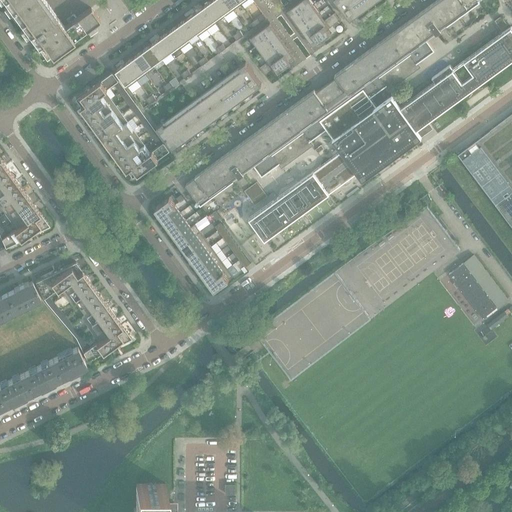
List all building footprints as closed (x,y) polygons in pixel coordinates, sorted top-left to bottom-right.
[(3,0),(11,10),(20,22),(29,34),(37,45),(46,58),(68,42),(87,28),(89,27),(94,23),(100,19),(94,11),(91,7),(97,2),(95,0),(3,0)] [(352,100),(353,98),(357,93),(360,91),(363,89),(369,98),(369,97),(386,85),(389,89),(420,66),(417,63),(434,50),(426,39),(436,32),(441,29),(441,28),(447,24),(447,25),(458,17),(469,9),(480,1),(479,0),(435,0),(335,73),(337,76),(334,78),(327,83),(316,91),(314,88),(195,175),(196,176),(186,184),(187,186),(185,187),(195,201),(197,200),(201,204),(211,196),(222,188),(234,180),(233,180),(239,176),(244,172),(254,165),(262,176),(279,163),(282,167),(312,144),(310,141),(326,129),(327,128),(320,119),(323,117),(328,115),(332,113),(334,112),(339,111),(344,108),(348,105),(351,101),(352,100)] [(224,16),(212,0),(211,0),(203,6),(216,23),(224,16)] [(233,10),(225,0),(212,0),(224,16),(233,10)] [(242,3),(239,0),(225,0),(233,10),(242,3)] [(294,19),(313,5),(309,0),(301,0),(287,10),(294,19)] [(376,0),(336,0),(350,19),(376,0)] [(300,28),(320,14),(313,5),(294,19),(300,28)] [(216,23),(203,6),(194,12),(207,29),(211,35),(219,29),(215,23),(216,23)] [(207,29),(194,12),(186,18),(198,35),(207,29)] [(307,37),(326,23),(324,20),(320,14),(300,28),(307,37)] [(198,35),(186,18),(177,25),(189,42),(190,41),(192,44),(200,38),(198,36),(198,35)] [(257,46),(276,32),(270,23),(250,37),(257,46)] [(327,28),(329,27),(326,23),(307,37),(313,46),(331,33),(327,28)] [(189,42),(177,25),(168,31),(181,48),(189,42)] [(463,61),(473,73),(462,81),(455,72),(450,65),(431,78),(434,82),(400,107),(392,95),(376,106),(369,97),(369,98),(363,89),(360,91),(357,93),(353,98),(352,100),(351,101),(348,105),(344,108),(339,111),(334,112),(332,113),(328,115),(323,117),(320,119),(327,128),(326,129),(342,150),(249,218),(265,240),(358,172),(363,179),(422,136),(417,129),(511,59),(511,27),(511,26),(463,61)] [(181,48),(168,31),(160,37),(170,51),(175,58),(183,52),(181,48)] [(263,55),(283,41),(276,32),(257,46),(263,55)] [(170,51),(160,37),(151,44),(161,58),(170,51)] [(270,64),(289,50),(283,41),(263,55),(267,61),(270,64)] [(161,58),(151,44),(142,50),(152,64),(153,64),(161,58)] [(153,64),(152,64),(142,50),(133,57),(146,73),(155,67),(153,64)] [(296,59),(289,50),(270,64),(270,65),(273,68),(275,67),(278,71),(296,59)] [(146,73),(133,57),(125,63),(137,80),(146,73)] [(178,144),(262,84),(246,62),(239,67),(241,69),(165,124),(163,122),(157,126),(168,142),(173,148),(174,147),(172,144),(176,142),(178,144)] [(137,80),(125,63),(116,70),(128,87),(137,80)] [(119,80),(113,72),(107,76),(113,84),(114,83),(119,80)] [(97,95),(105,90),(113,84),(107,76),(91,87),(97,95)] [(82,107),(97,95),(91,87),(76,99),(82,107)] [(87,115),(110,98),(105,90),(97,95),(82,107),(87,115)] [(93,122),(116,106),(110,98),(87,115),(93,122)] [(99,130),(122,113),(116,106),(93,122),(99,130)] [(511,112),(483,134),(474,141),(458,153),(494,202),(511,225),(511,112)] [(104,138),(127,121),(122,113),(99,130),(104,138)] [(110,146),(133,129),(127,121),(104,138),(110,146)] [(116,153),(139,137),(133,129),(110,146),(116,153)] [(121,161),(144,144),(139,137),(116,153),(121,161)] [(164,142),(160,137),(156,140),(159,145),(164,142)] [(149,166),(170,150),(164,142),(159,145),(150,152),(143,158),(149,166)] [(127,169),(143,158),(150,152),(144,144),(121,161),(127,169)] [(133,177),(149,166),(143,158),(127,169),(133,177)] [(0,180),(11,173),(5,165),(0,168),(0,180)] [(0,192),(17,180),(11,173),(0,180),(0,192)] [(0,204),(22,188),(17,180),(0,192),(0,204)] [(0,206),(5,213),(28,196),(22,188),(0,204),(0,206)] [(10,221),(34,204),(28,196),(5,213),(10,221)] [(160,214),(175,204),(169,196),(157,205),(155,207),(160,214)] [(16,229),(24,223),(39,212),(34,204),(10,221),(16,229)] [(166,222),(180,211),(175,204),(160,214),(166,222)] [(220,217),(216,210),(212,213),(216,219),(220,217)] [(171,229),(186,219),(180,211),(166,222),(171,229)] [(50,226),(39,212),(24,223),(32,234),(50,226)] [(191,226),(186,219),(171,229),(176,237),(191,226)] [(15,243),(32,234),(24,223),(16,229),(6,236),(1,239),(5,247),(15,243)] [(182,244),(200,231),(195,223),(191,226),(176,237),(182,244)] [(187,252),(206,238),(200,231),(182,244),(187,252)] [(193,259),(211,246),(206,238),(187,252),(193,259)] [(198,267),(217,253),(211,246),(193,259),(198,267)] [(250,263),(242,252),(237,256),(245,267),(250,263)] [(204,274),(222,261),(217,253),(198,267),(204,274)] [(507,299),(474,254),(448,273),(482,318),(507,299)] [(66,281),(82,270),(76,261),(58,270),(66,281)] [(209,282),(227,268),(222,261),(204,274),(209,282)] [(214,289),(233,276),(227,268),(209,282),(214,289)] [(66,281),(58,270),(35,281),(43,298),(59,287),(66,281)] [(64,295),(87,278),(82,270),(66,281),(59,287),(64,295)] [(74,299),(93,286),(87,278),(64,295),(70,302),(74,299)] [(40,298),(32,281),(29,282),(28,281),(14,288),(14,289),(7,293),(15,310),(40,298)] [(80,307),(99,293),(93,286),(74,299),(80,307)] [(0,317),(15,310),(7,293),(0,296),(0,317)] [(85,315),(104,301),(99,293),(80,307),(85,315)] [(91,323),(110,309),(104,301),(85,315),(81,318),(87,326),(91,323)] [(93,334),(116,317),(110,309),(91,323),(87,326),(93,334)] [(106,336),(121,324),(116,317),(93,334),(98,341),(106,336)] [(132,338),(121,324),(106,336),(114,347),(132,338)] [(87,360),(114,347),(106,336),(98,341),(88,349),(83,352),(87,360)] [(86,363),(77,346),(52,359),(61,376),(68,372),(69,373),(83,366),(82,365),(86,363)] [(61,376),(52,359),(23,373),(32,390),(39,386),(40,387),(50,383),(54,380),(54,379),(61,376)] [(32,390),(23,373),(0,384),(0,397),(3,404),(11,400),(11,401),(26,394),(25,393),(32,390)] [(151,483),(136,483),(136,507),(136,508),(135,511),(175,511),(175,505),(166,505),(166,502),(166,483),(151,483)] [(235,493),(235,484),(225,484),(225,493),(235,493)]
